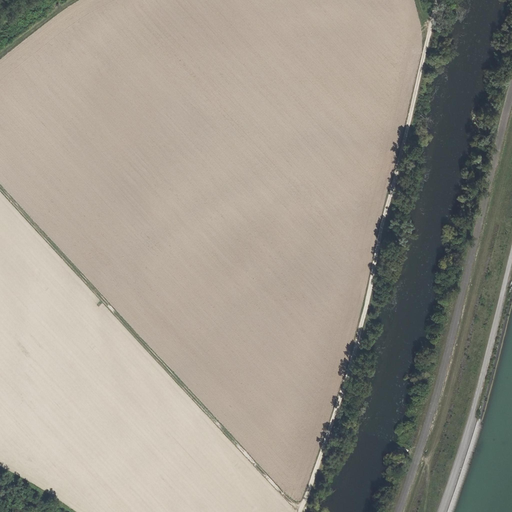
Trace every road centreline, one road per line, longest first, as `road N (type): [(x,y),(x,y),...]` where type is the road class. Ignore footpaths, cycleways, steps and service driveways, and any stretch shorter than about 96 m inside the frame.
road 1 (track): [(436,0),(355,347),(300,511)]
road 2 (track): [(0,192),(299,511)]
road 3 (track): [(411,511),(442,425),(511,150)]
road 4 (track): [(511,252),(439,511)]
